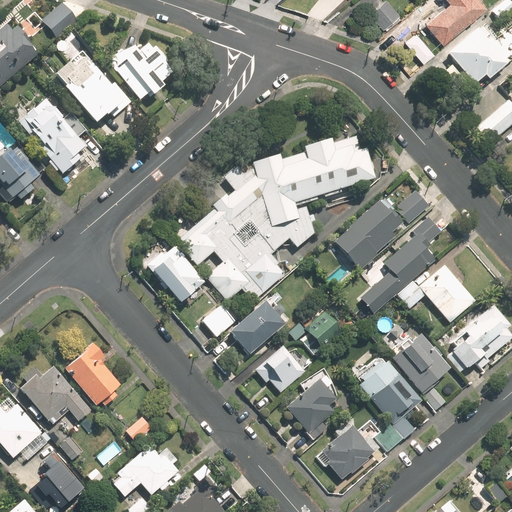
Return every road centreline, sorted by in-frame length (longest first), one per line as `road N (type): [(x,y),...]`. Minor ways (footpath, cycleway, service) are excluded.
road 1 (tertiary): [(298,511),(67,245)]
road 2 (residential): [(258,38),(364,80),(511,245)]
road 3 (residential): [(258,38),(236,90),(205,126),(67,245)]
road 4 (residential): [(371,511),(511,391)]
